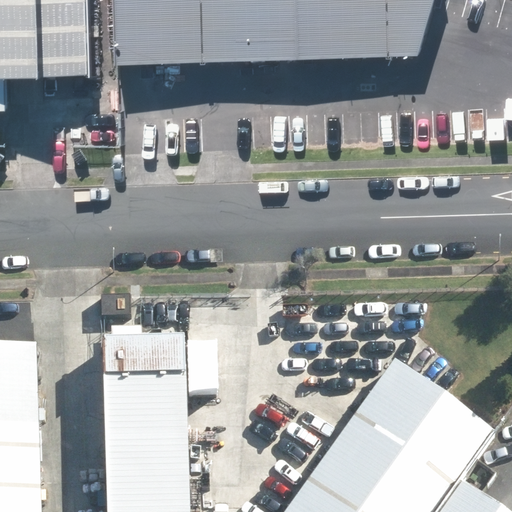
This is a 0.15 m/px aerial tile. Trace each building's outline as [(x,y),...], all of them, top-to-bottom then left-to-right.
[(91,0),(0,0),(0,110),(11,110),(10,76),(94,74),(91,0)] [(119,0),(121,64),(421,53),(437,0),(119,0)] [(133,298),(102,297),(102,318),(132,319),(133,298)] [(191,511),(187,343),(106,345),(110,511),(191,511)] [(0,511),(43,511),(36,353),(0,354),(0,511)] [(397,366),(291,511),(443,511),(460,488),(497,437),(397,366)] [(493,511),(460,488),(443,511),(493,511)]
